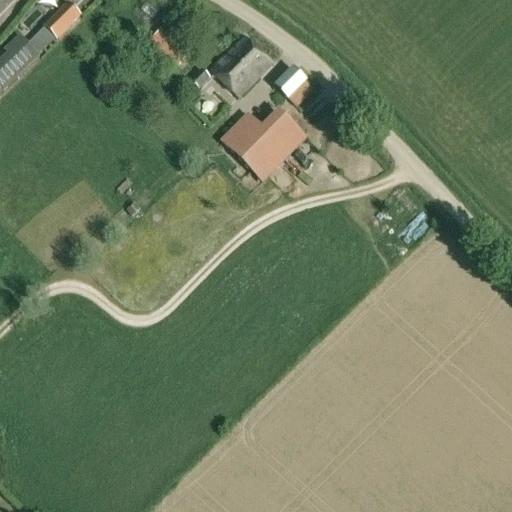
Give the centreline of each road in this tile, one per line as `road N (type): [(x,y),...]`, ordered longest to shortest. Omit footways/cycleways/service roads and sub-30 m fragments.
road 1 (unknown): [(0,333),(51,300),(121,310),(164,302),(263,234),(417,169)]
road 2 (unclassified): [(511,259),(288,45),(217,0)]
